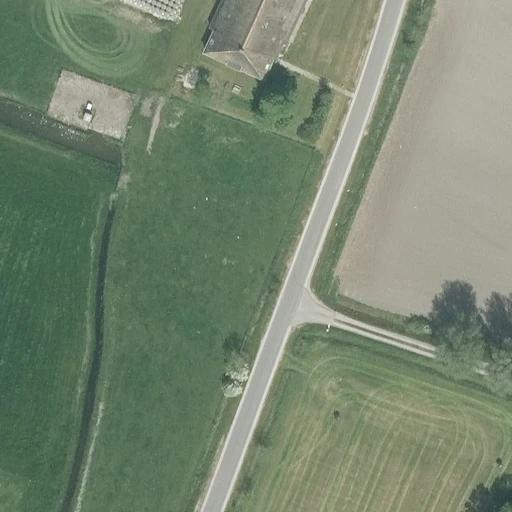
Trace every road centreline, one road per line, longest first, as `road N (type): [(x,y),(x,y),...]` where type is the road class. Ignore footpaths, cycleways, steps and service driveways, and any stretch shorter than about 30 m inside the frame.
road 1 (tertiary): [(287,304),(394,0)]
road 2 (unclassified): [(287,304),(511,379)]
road 3 (tertiary): [(211,511),(287,304)]
